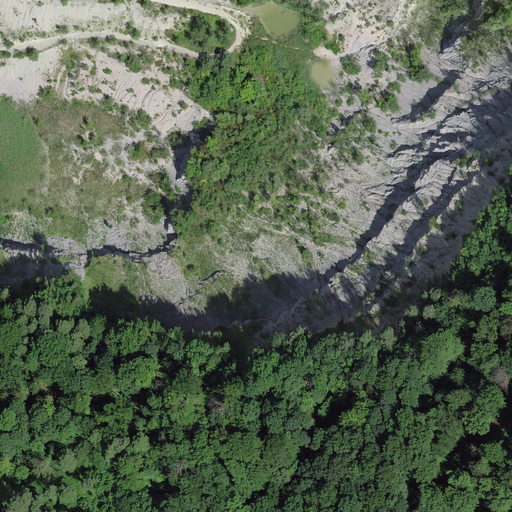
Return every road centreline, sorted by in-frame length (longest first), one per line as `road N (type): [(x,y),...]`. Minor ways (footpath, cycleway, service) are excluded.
road 1 (track): [(164,0),(234,21),(239,35),(223,54),(95,35),(0,47)]
road 2 (track): [(253,511),(246,493),(199,453),(199,431),(296,445),(331,425)]
